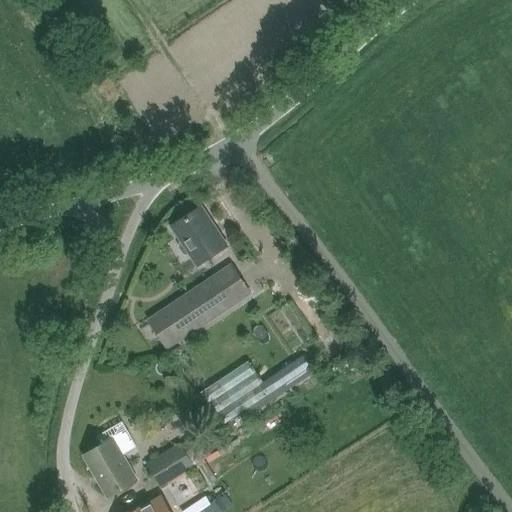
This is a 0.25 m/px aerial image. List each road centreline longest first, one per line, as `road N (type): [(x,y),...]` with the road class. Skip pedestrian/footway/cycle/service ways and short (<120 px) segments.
road 1 (unclassified): [(161,178),(232,145),(409,0)]
road 2 (unclassified): [(71,511),(62,439),(119,260)]
